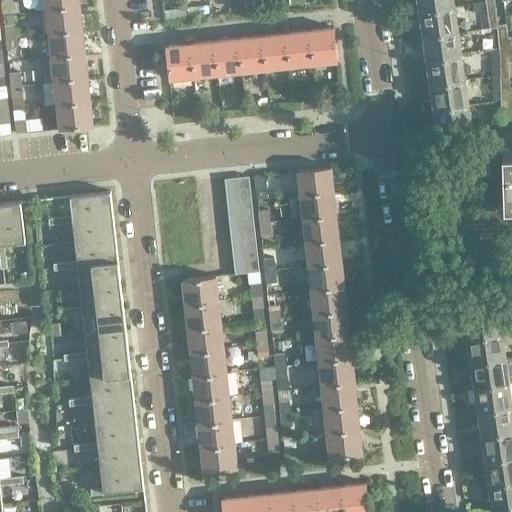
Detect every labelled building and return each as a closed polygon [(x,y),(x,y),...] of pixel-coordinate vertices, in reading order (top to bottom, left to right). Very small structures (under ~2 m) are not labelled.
[(79,0),(46,0),(47,8),(80,4),(79,0)] [(237,0),(233,0),(235,11),(246,10),(244,0),(237,0)] [(454,0),(418,0),(418,2),(414,3),(415,13),(419,12),(420,12),(455,6),(454,0)] [(494,1),(487,2),(491,27),(497,26),(497,24),(494,1)] [(80,4),(47,8),(50,32),(83,28),(80,4)] [(209,12),(208,5),(199,6),(199,13),(209,12)] [(455,6),(420,12),(422,26),(417,27),(419,37),(423,37),(424,36),(459,30),(455,6)] [(165,16),(187,14),(186,7),(164,9),(165,16)] [(4,13),(5,24),(15,23),(14,13),(4,13)] [(15,23),(5,24),(7,37),(16,36),(15,23)] [(507,23),(497,24),(497,26),(500,47),(500,49),(509,48),(509,36),(507,23)] [(334,26),(309,28),(312,62),(338,59),(334,26)] [(83,28),(50,32),(53,56),(86,52),(83,28)] [(309,28),(285,31),(289,65),(312,62),(309,28)] [(459,30),(424,36),(426,50),(421,51),(423,61),(427,61),(462,55),(459,30)] [(285,31),(262,34),(265,67),(289,65),(285,31)] [(262,34),(238,36),(241,70),(265,67),(262,34)] [(16,36),(7,37),(8,49),(18,48),(16,36)] [(238,36),(213,39),(217,73),(241,70),(238,36)] [(213,39),(190,42),(194,75),(217,73),(213,39)] [(167,44),(170,78),(194,75),(190,42),(167,44)] [(509,48),(500,49),(501,74),(510,73),(510,60),(509,48)] [(86,52),(53,56),(55,79),(88,76),(86,52)] [(462,55),(427,61),(429,75),(425,76),(426,86),(430,85),(431,85),(466,79),(462,55)] [(20,70),(10,71),(12,84),(22,83),(20,70)] [(510,73),(501,74),(501,97),(510,97),(510,87),(510,73)] [(501,74),(493,74),(494,99),(501,97),(501,74)] [(88,76),(55,79),(58,103),(91,100),(88,76)] [(341,94),(339,79),(330,80),(333,95),(341,94)] [(466,79),(431,85),(433,99),(429,100),(430,110),(434,109),(469,103),(466,79)] [(46,100),(55,100),(55,82),(46,82),(46,100)] [(22,83),(12,84),(13,96),(23,96),(22,83)] [(489,95),(488,83),(480,84),(481,96),(489,95)] [(0,96),(0,109),(9,108),(7,95),(0,96)] [(245,95),(235,96),(236,109),(247,108),(245,95)] [(510,97),(501,97),(502,124),(511,123),(511,109),(510,98),(510,97)] [(91,100),(58,103),(61,128),(94,124),(91,100)] [(469,103),(434,109),(436,123),(432,124),(433,134),(473,128),(469,103)] [(9,108),(0,109),(0,122),(10,121),(9,108)] [(15,119),(16,119),(25,118),(26,115),(25,108),(13,109),(15,119)] [(10,121),(0,122),(0,124),(1,134),(11,133),(10,121)] [(26,123),(16,124),(17,132),(27,131),(26,123)] [(332,166),(299,169),(301,193),(334,189),(332,166)] [(255,174),(256,187),(257,198),(267,197),(266,186),(265,173),(255,174)] [(225,178),(226,189),(250,186),(249,175),(225,178)] [(250,186),(226,189),(227,201),(252,199),(250,186)] [(334,189),(301,193),(304,217),(337,213),(334,189)] [(113,212),(110,190),(71,194),(72,195),(69,195),(72,215),(60,216),(60,223),(72,221),(72,216),(113,212)] [(252,199),(227,201),(229,213),(253,210),(252,199)] [(0,237),(1,244),(4,244),(25,241),(20,200),(0,202),(0,237)] [(268,208),(259,209),(260,221),(270,221),(268,208)] [(253,210),(229,213),(230,225),(254,222),(253,210)] [(113,212),(72,216),(72,221),(74,239),(115,235),(113,212)] [(337,213),(304,217),(306,241),(340,237),(337,213)] [(270,221),(260,221),(262,234),(271,233),(270,221)] [(254,222),(230,225),(231,237),(256,234),(254,222)] [(256,234),(231,237),(232,248),(257,245),(256,234)] [(115,235),(74,239),(77,260),(65,261),(66,268),(77,267),(77,264),(118,259),(115,235)] [(340,237),(306,241),(309,264),(342,261),(340,237)] [(257,245),(232,248),(234,260),(258,257),(257,245)] [(273,255),(264,256),(266,269),(275,268),(273,255)] [(258,257),(234,260),(235,273),(260,270),(258,257)] [(121,282),(118,259),(77,264),(77,267),(80,287),(121,282)] [(342,261),(309,264),(311,288),(345,285),(342,261)] [(275,268),(266,269),(267,282),(276,281),(275,268)] [(216,275),(183,278),(185,302),(219,298),(216,275)] [(76,313),(82,312),(82,309),(123,305),(121,282),(80,287),(82,305),(70,307),(71,313),(76,313)] [(251,283),(252,295),(262,293),(261,282),(251,283)] [(345,285),(311,288),(314,313),(347,309),(345,285)] [(262,293),(252,295),(254,308),(264,307),(262,293)] [(219,298),(185,302),(188,326),(221,323),(219,298)] [(269,304),(271,317),(280,316),(279,303),(269,304)] [(82,312),(76,313),(78,333),(85,332),(126,327),(123,305),(82,309),(82,312)] [(499,308),(464,313),(466,328),(461,329),(463,340),(467,339),(467,338),(502,333),(499,308)] [(347,309),(314,313),(317,337),(350,333),(347,309)] [(280,316),(271,317),(272,329),(282,329),(280,316)] [(61,334),(60,322),(49,323),(51,336),(61,334)] [(221,323),(188,326),(191,350),(224,347),(221,323)] [(76,359),(88,357),(87,355),(128,350),(126,327),(85,332),(87,351),(75,353),(76,359)] [(256,330),(257,343),(267,342),(266,329),(256,330)] [(350,333),(317,337),(319,361),(353,358),(350,333)] [(467,338),(467,339),(468,339),(470,353),(465,353),(466,364),(470,363),(470,362),(506,357),(502,333),(467,338)] [(267,342),(257,343),(259,356),(269,355),(267,342)] [(224,347),(191,350),(193,374),(226,371),(224,347)] [(90,377),(131,373),(128,350),(87,355),(88,357),(90,377)] [(274,352),(276,366),(286,365),(284,351),(274,352)] [(473,377),(468,378),(470,388),(474,388),(474,387),(509,382),(511,381),(511,355),(506,357),(470,362),(470,363),(471,363),(473,377)] [(294,356),(285,357),(286,365),(295,364),(294,356)] [(353,358),(319,361),(322,385),(355,382),(353,358)] [(286,365),(276,366),(277,377),(287,376),(286,365)] [(226,371),(193,374),(196,399),(229,395),(226,371)] [(81,404),(93,402),(92,400),(133,395),(131,373),(90,377),(92,396),(80,397),(81,404)] [(261,378),(263,392),(273,390),(271,377),(261,378)] [(355,382),(322,385),(324,409),(358,405),(355,382)] [(474,387),(474,388),(475,388),(477,402),(472,402),(473,413),(477,412),(477,411),(511,406),(511,400),(509,382),(474,387)] [(273,390),(263,392),(264,404),(274,403),(273,390)] [(92,400),(93,402),(95,423),(136,418),(133,395),(92,400)] [(229,395),(196,399),(198,423),(231,419),(229,395)] [(280,400),(281,414),(291,413),(289,399),(280,400)] [(358,405),(324,409),(327,432),(360,429),(358,405)] [(511,406),(477,411),(477,412),(478,412),(480,426),(475,427),(477,437),(481,436),(511,430),(511,406)] [(19,419),(29,418),(28,408),(18,409),(19,419)] [(291,413),(281,414),(282,425),(292,424),(291,413)] [(97,441),(85,443),(86,449),(98,448),(97,446),(138,441),(136,418),(95,423),(97,441)] [(231,419),(198,423),(201,446),(234,443),(231,419)] [(276,425),(266,426),(268,439),(278,438),(276,425)] [(360,429),(327,432),(330,456),(363,453),(360,429)] [(511,430),(481,436),(483,450),(478,451),(480,461),(485,460),(511,455),(511,430)] [(278,438),(268,439),(269,451),(279,450),(278,438)] [(97,446),(98,448),(100,468),(141,464),(138,441),(97,446)] [(234,443),(201,446),(204,470),(237,467),(234,443)] [(294,447),(285,448),(286,461),(296,460),(295,453),(294,447)] [(511,455),(485,460),(487,475),(482,475),(483,485),(488,485),(488,484),(511,480),(511,455)] [(0,457),(0,477),(11,476),(9,456),(0,457)] [(102,487),(90,488),(91,495),(103,493),(103,491),(144,487),(141,464),(100,468),(102,487)] [(11,476),(0,477),(0,503),(2,503),(0,485),(0,484),(12,483),(11,476)] [(485,500),(487,510),(511,505),(511,480),(488,484),(488,485),(490,499),(485,500)] [(369,511),(366,481),(342,484),(345,511),(369,511)] [(345,511),(342,484),(318,487),(320,511),(345,511)] [(320,511),(318,487),(294,489),(296,511),(320,511)] [(296,511),(294,489),(270,492),(272,511),(296,511)] [(272,511),(270,492),(246,495),(247,511),(272,511)] [(247,511),(246,495),(221,497),(223,511),(247,511)]
